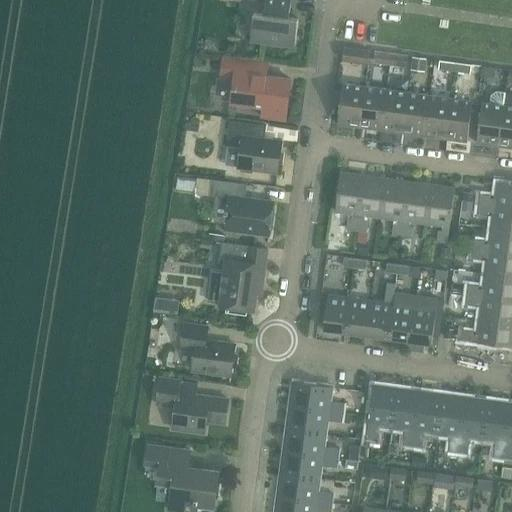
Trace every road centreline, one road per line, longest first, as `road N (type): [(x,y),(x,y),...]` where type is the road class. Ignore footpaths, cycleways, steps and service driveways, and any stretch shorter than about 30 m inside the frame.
road 1 (residential): [(511,379),(274,346)]
road 2 (residential): [(309,146),(511,174)]
road 3 (residential): [(274,346),(309,146)]
road 4 (residential): [(250,511),(274,346)]
road 5 (residential): [(309,146),(337,0)]
